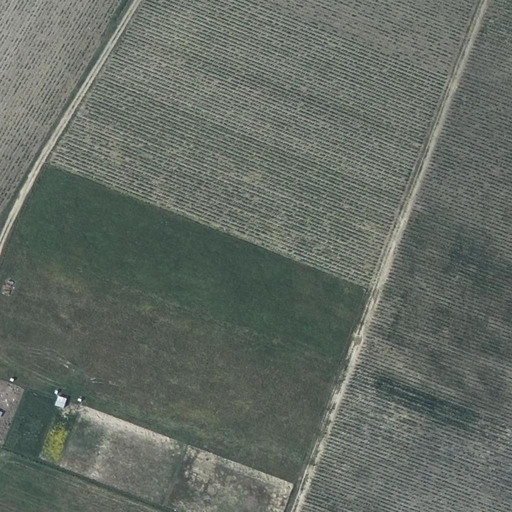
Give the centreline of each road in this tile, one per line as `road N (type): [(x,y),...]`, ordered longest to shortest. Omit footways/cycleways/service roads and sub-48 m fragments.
road 1 (track): [(292,511),(486,0)]
road 2 (track): [(136,0),(24,186),(0,246)]
